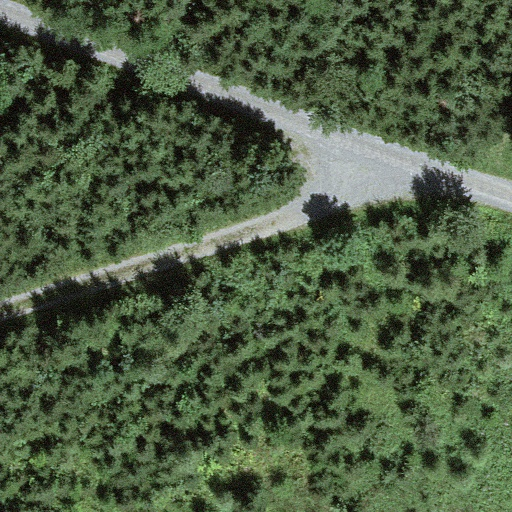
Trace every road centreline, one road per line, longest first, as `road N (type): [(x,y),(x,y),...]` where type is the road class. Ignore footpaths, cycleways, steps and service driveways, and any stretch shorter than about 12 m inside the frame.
road 1 (track): [(0,5),(387,145),(511,200)]
road 2 (track): [(0,316),(153,267),(337,185),(387,145)]
